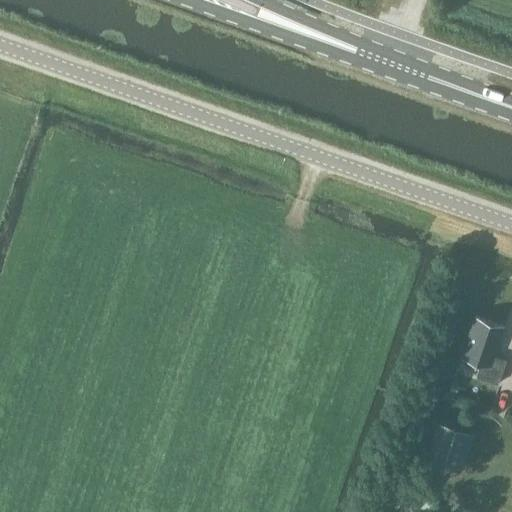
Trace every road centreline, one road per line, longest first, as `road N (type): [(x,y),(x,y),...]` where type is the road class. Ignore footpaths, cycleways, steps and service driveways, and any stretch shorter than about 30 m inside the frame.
road 1 (unclassified): [(511,223),(0,46)]
road 2 (primary): [(511,107),(331,44)]
road 3 (primary): [(196,0),(331,44)]
